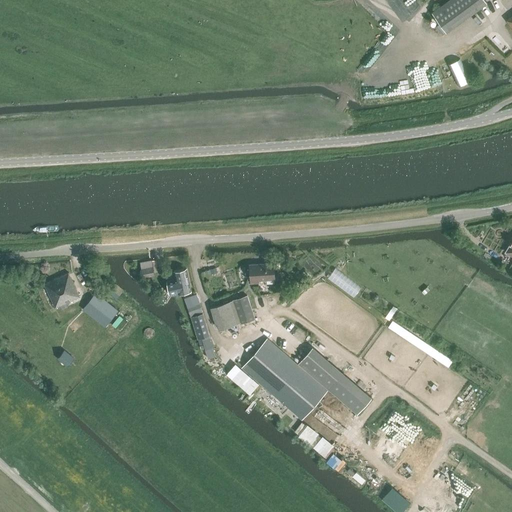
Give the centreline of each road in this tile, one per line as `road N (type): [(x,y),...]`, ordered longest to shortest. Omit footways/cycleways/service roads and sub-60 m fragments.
road 1 (unclassified): [(0,163),(306,144),(511,111)]
road 2 (tertiary): [(0,257),(353,232),(511,208)]
road 3 (track): [(511,475),(272,303),(259,320),(217,342),(194,263),(197,242)]
